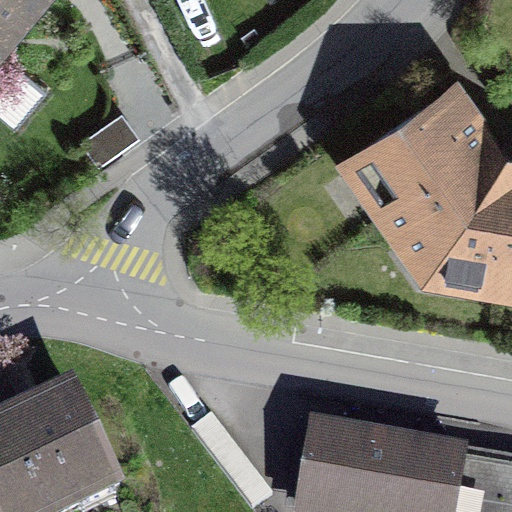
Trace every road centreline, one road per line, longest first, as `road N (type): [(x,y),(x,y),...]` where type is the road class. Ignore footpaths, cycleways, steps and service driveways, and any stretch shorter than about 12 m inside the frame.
road 1 (residential): [(83,311),(511,391)]
road 2 (residential): [(213,149),(358,44),(404,0)]
road 3 (residential): [(83,311),(131,215),(213,149)]
road 4 (residential): [(213,149),(136,0)]
